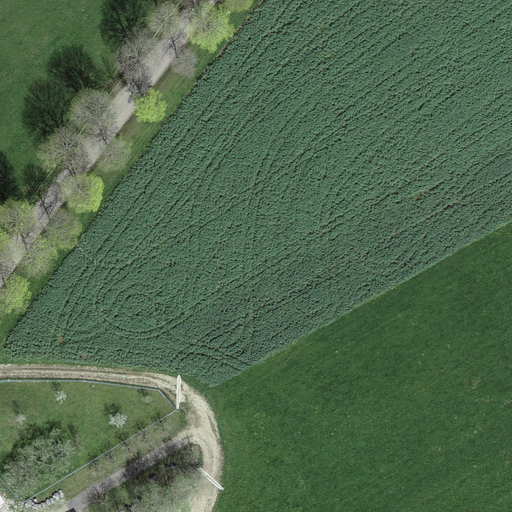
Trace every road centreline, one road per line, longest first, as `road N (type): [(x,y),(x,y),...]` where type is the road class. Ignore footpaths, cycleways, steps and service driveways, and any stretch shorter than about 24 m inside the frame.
road 1 (track): [(205,511),(218,445),(187,391),(136,377),(0,372)]
road 2 (track): [(205,423),(49,511)]
